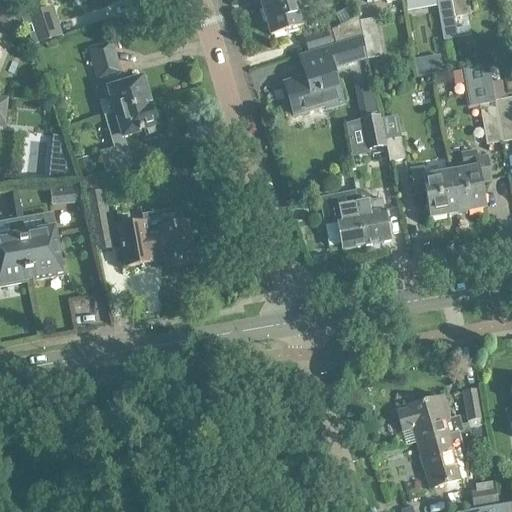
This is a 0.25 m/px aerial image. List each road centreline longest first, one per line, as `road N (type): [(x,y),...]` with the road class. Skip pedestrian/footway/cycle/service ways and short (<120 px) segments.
road 1 (residential): [(294,321),(199,0)]
road 2 (tertiary): [(0,373),(294,321)]
road 3 (tertiary): [(294,321),(511,283)]
road 4 (residential): [(361,511),(294,321)]
